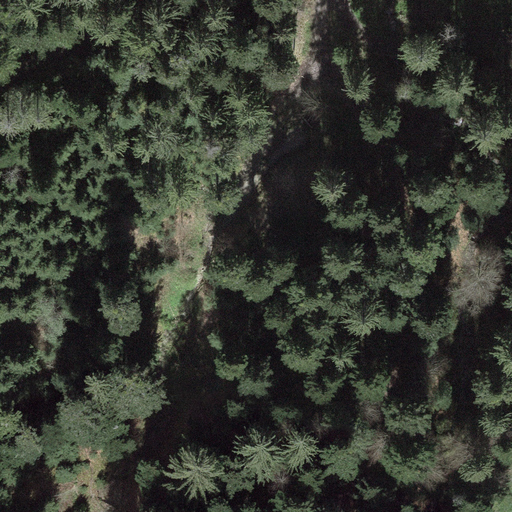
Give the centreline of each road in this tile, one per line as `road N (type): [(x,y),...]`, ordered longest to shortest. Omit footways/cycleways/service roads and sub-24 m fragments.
road 1 (track): [(333,511),(412,319),(418,226),(336,0)]
road 2 (track): [(348,39),(455,33),(511,40)]
road 3 (track): [(129,0),(0,85)]
